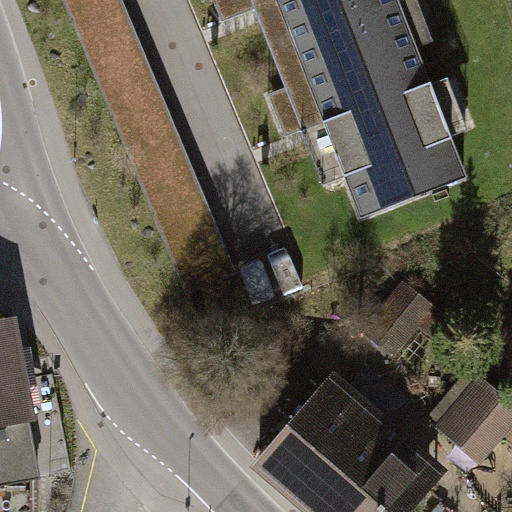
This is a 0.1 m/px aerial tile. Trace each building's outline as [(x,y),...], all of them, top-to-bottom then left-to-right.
[(122,0),(61,0),(184,296),(237,274),(122,0)] [(222,0),(203,7),(213,31),(249,17),(282,102),(267,108),(279,137),(319,121),(357,219),(450,183),(437,149),(457,141),(438,93),(420,101),(403,57),(423,49),(404,0),(402,0),(388,6),(385,0),(222,0)] [(438,318),(404,292),(379,323),(367,314),(349,337),(396,373),(438,318)] [(0,490),(45,487),(17,324),(0,327),(0,490)] [(484,471),(511,439),(511,408),(474,375),(431,424),(484,471)] [(256,478),(296,511),(416,511),(444,479),(333,386),(256,478)]
